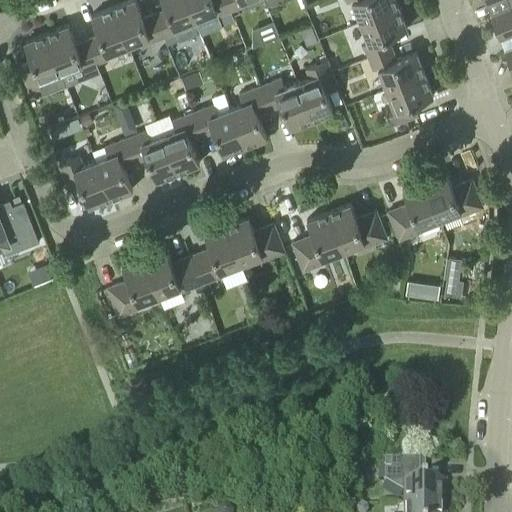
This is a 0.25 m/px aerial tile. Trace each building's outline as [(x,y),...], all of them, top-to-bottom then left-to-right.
[(151,41),(163,36),(154,13),(143,17),(135,0),(129,0),(113,6),(128,45),(149,36),(151,41)] [(162,0),(166,8),(154,13),(163,36),(176,32),(174,27),(195,18),(187,0),(162,0)] [(230,10),(226,0),(187,0),(195,18),(216,10),(218,15),(230,10)] [(226,0),(230,10),(243,5),(244,8),(263,0),(226,0)] [(346,0),(347,2),(352,0),(360,21),(398,6),(395,0),(346,0)] [(99,35),(87,39),(96,63),(109,58),(107,53),(128,45),(113,6),(91,15),(99,35)] [(368,57),(392,48),(387,36),(407,28),(398,6),(360,21),(368,42),(363,44),(368,57)] [(511,34),(511,6),(510,7),(490,15),(500,40),(511,34)] [(255,41),(279,36),(276,20),(252,26),(255,41)] [(68,24),(46,33),(61,71),(82,62),(84,68),(96,63),(87,39),(75,44),(68,24)] [(40,79),(61,71),(46,33),(24,41),(32,61),(20,65),(29,89),(42,84),(40,79)] [(396,59),(392,48),(368,57),(373,69),(378,67),(387,88),(425,73),(416,52),(396,59)] [(297,81),(312,119),(334,110),(325,88),(336,83),(327,59),(306,67),(309,76),(297,81)] [(197,69),(179,76),(184,88),(202,81),(197,69)] [(425,73),(387,88),(395,109),(390,111),(394,124),(418,115),(414,103),(433,95),(425,73)] [(260,85),(269,110),(281,105),(290,128),(312,119),(297,81),(284,86),(281,77),(260,85)] [(258,114),(269,110),(260,85),(239,94),(242,102),(230,107),(245,145),(267,137),(258,114)] [(112,102),(116,113),(129,108),(125,97),(112,102)] [(193,111),(202,136),(214,131),(223,154),(245,145),(230,107),(217,112),(214,103),(193,111)] [(175,128),(163,133),(177,171),(199,163),(191,140),(202,136),(193,111),(172,120),(175,128)] [(79,116),(82,125),(84,124),(92,121),(93,121),(90,112),(89,113),(88,112),(79,116)] [(126,138),(135,162),(147,157),(155,180),(177,171),(163,133),(150,138),(147,129),(126,138)] [(95,159),(108,193),(110,198),(132,189),(123,166),(135,162),(126,138),(105,146),(108,154),(95,159)] [(63,152),(54,156),(58,164),(59,164),(66,161),(63,152)] [(110,198),(108,193),(95,159),(83,164),(80,156),(66,161),(59,164),(68,188),(80,184),(88,206),(110,198)] [(424,180),(429,193),(439,218),(460,210),(461,214),(483,206),(473,178),(452,186),(446,172),(424,180)] [(439,218),(429,193),(424,180),(402,189),(410,208),(403,211),(401,205),(388,210),(399,239),(420,231),(418,226),(439,218)] [(366,246),(387,238),(376,209),(363,214),(365,220),(358,222),(351,203),(329,211),(343,249),(364,241),(366,246)] [(0,245),(7,253),(23,247),(7,206),(0,209),(0,245)] [(322,257),(343,249),(329,211),(307,220),(314,239),(307,242),(305,236),(292,242),(303,270),(324,262),(322,257)] [(226,224),(241,263),(262,255),(263,259),(285,251),(274,222),(260,227),(263,233),(256,236),(248,216),(226,224)] [(202,250),(190,255),(202,283),(222,275),(220,271),(241,263),(226,224),(204,233),(211,253),(205,255),(202,250)] [(181,291),(202,283),(190,255),(178,259),(180,265),(173,268),(166,248),(144,257),(159,295),(179,287),(181,291)] [(449,255),(443,290),(459,292),(465,257),(449,255)] [(138,303),(159,295),(144,257),(122,265),(129,284),(122,287),(120,282),(107,287),(118,316),(140,307),(138,303)] [(52,261),(46,264),(51,278),(58,275),(52,261)] [(408,281),(406,294),(415,295),(417,282),(408,281)] [(204,290),(204,289),(202,283),(194,286),(197,293),(204,290)] [(420,459),(384,459),(384,482),(404,493),(404,505),(444,505),(444,496),(446,496),(446,481),(420,482),(420,459)]
